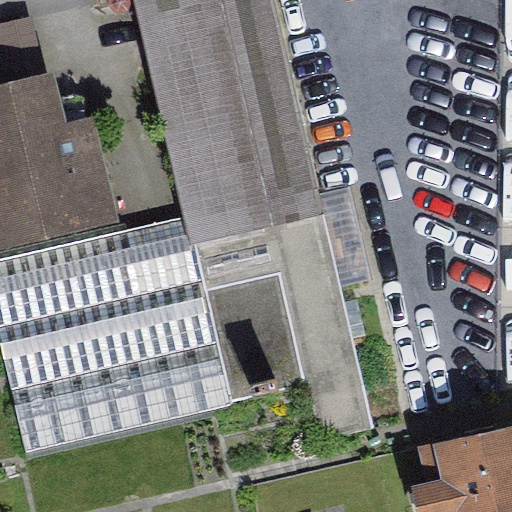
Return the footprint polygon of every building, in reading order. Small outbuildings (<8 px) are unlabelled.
[(272,0),(136,0),(184,217),(228,407),(307,388),(320,434),(372,426),(318,181),(313,169),(272,0)] [(0,77),(40,69),(29,20),(0,26),(0,77)] [(53,76),(0,88),(0,254),(121,226),(95,118),(64,126),(53,76)] [(184,217),(0,259),(0,351),(25,455),(228,407),(184,217)] [(511,511),(511,426),(420,446),(434,511),(511,511)]
